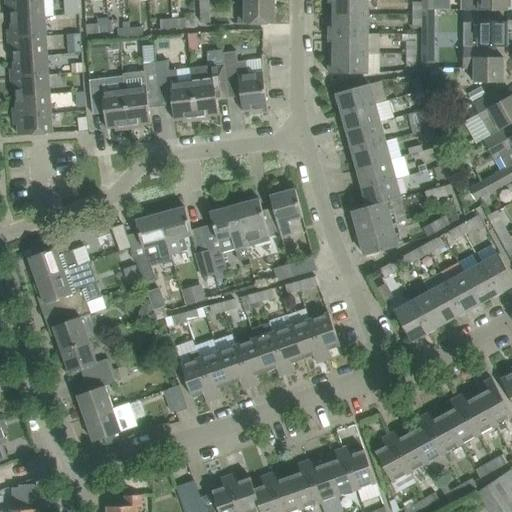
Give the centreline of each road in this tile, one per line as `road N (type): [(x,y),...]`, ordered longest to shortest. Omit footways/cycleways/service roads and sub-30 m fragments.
road 1 (residential): [(65,471),(381,372)]
road 2 (residential): [(0,238),(139,164),(300,146)]
road 3 (residential): [(381,372),(300,146)]
road 4 (residential): [(65,471),(0,289)]
road 5 (residential): [(381,372),(511,303)]
road 6 (residential): [(300,146),(294,0)]
